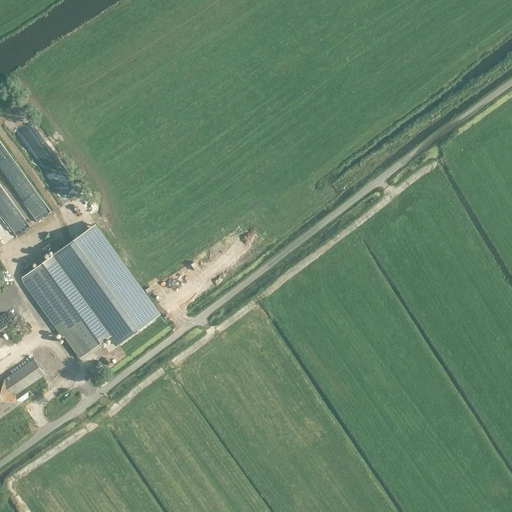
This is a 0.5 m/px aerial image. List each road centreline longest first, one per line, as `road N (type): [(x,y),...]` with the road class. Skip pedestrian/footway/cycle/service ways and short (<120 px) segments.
road 1 (unclassified): [(0,468),(511,83)]
road 2 (track): [(437,164),(108,415)]
road 3 (track): [(475,314),(379,181)]
road 4 (track): [(193,478),(152,427),(93,398)]
road 5 (track): [(282,410),(198,320)]
